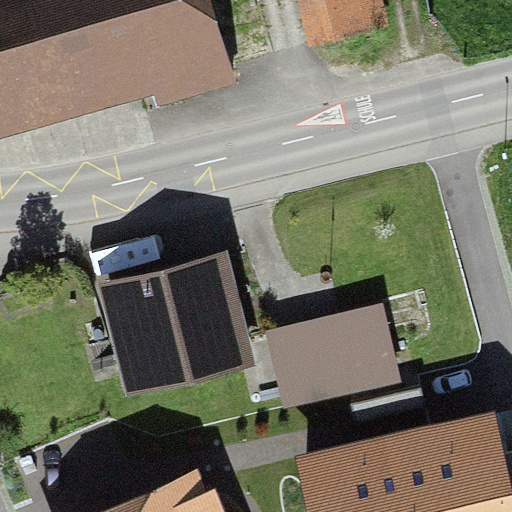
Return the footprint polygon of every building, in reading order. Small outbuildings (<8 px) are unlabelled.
[(158,100),(237,77),(214,0),(0,0),(0,106),(148,63),(158,100)] [(317,0),(324,27),(385,12),(381,0),(317,0)] [(133,378),(243,351),(218,251),(108,278),(133,378)] [(382,298),(266,328),(286,405),(401,376),(382,298)] [(511,511),(511,467),(496,401),(296,448),(310,511),(511,511)] [(61,511),(213,511),(208,499),(213,497),(197,457),(61,511)]
